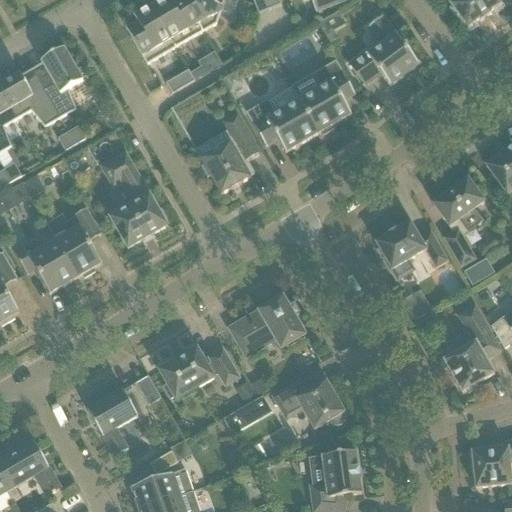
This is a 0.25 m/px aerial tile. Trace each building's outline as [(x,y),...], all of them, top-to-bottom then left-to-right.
[(203,34),(183,0),(180,0),(172,5),(168,0),(167,0),(152,10),(175,51),(203,34)] [(216,27),(225,0),(183,0),(203,34),(216,27)] [(270,12),(265,0),(252,0),(259,16),(270,12)] [(277,0),(265,0),(270,12),(281,7),(277,0)] [(310,0),(316,15),(349,1),(348,0),(310,0)] [(459,18),(467,30),(479,21),(480,22),(491,15),(490,13),(501,5),(498,0),(445,0),(453,9),(451,11),(457,20),(459,18)] [(175,51),(152,10),(135,19),(138,25),(126,32),(147,67),(175,51)] [(382,18),(367,29),(381,48),(369,57),(367,54),(349,67),(364,88),(380,76),(390,89),(419,68),(382,18)] [(42,66),(32,72),(60,121),(76,112),(68,92),(83,84),(63,50),(41,63),(42,66)] [(314,76),(291,89),(299,103),(318,136),(321,135),(323,138),(335,131),(333,128),(351,117),(343,103),(355,96),(345,79),(344,77),(343,77),(336,64),(314,76)] [(60,121),(32,72),(21,78),(20,76),(0,87),(0,91),(18,121),(31,113),(45,130),(60,121)] [(188,73),(183,76),(166,86),(172,96),(194,83),(188,73)] [(18,121),(0,91),(0,155),(12,149),(4,129),(18,121)] [(268,103),(247,115),(254,128),(254,129),(255,131),(265,149),(277,142),(285,155),(318,136),(299,103),(275,116),(268,103)] [(210,178),(221,197),(231,191),(232,193),(241,187),(240,186),(250,180),(249,178),(254,176),(247,164),(260,156),(237,118),(224,125),(234,143),(201,162),(204,167),(202,169),(207,179),(210,178)] [(79,129),(68,135),(76,147),(86,141),(79,129)] [(76,147),(68,135),(58,141),(65,153),(76,147)] [(511,194),(511,149),(486,169),(507,198),(511,194)] [(108,166),(102,170),(114,190),(120,186),(133,207),(124,212),(123,210),(111,217),(112,219),(110,220),(118,234),(128,251),(167,228),(164,222),(166,221),(161,213),(159,214),(125,156),(108,166)] [(14,166),(4,172),(11,185),(22,179),(14,166)] [(11,185),(4,172),(0,174),(0,189),(1,191),(11,185)] [(484,205),(479,198),(468,182),(433,207),(454,235),(444,241),(461,270),(475,262),(462,239),(484,223),(475,211),(484,205)] [(69,236),(56,244),(77,281),(82,278),(84,280),(95,274),(93,271),(102,266),(89,244),(101,237),(86,211),(74,218),(76,220),(67,225),(65,231),(69,236)] [(395,278),(400,288),(402,288),(399,282),(396,278),(412,268),(409,263),(425,253),(436,271),(449,264),(441,251),(431,234),(419,240),(410,225),(397,232),(397,231),(387,236),(388,237),(375,245),(395,278)] [(77,281),(56,244),(43,251),(39,245),(35,244),(24,250),(23,249),(14,255),(27,277),(35,272),(49,297),(77,281)] [(0,325),(0,326),(2,329),(15,321),(13,318),(19,315),(4,290),(17,282),(1,256),(0,256),(0,325)] [(486,262),(464,274),(472,288),(494,275),(486,262)] [(280,352),(288,348),(306,337),(283,299),(228,331),(246,360),(275,343),(280,352)] [(408,300),(403,303),(414,322),(430,312),(428,308),(417,315),(408,300)] [(501,354),(475,309),(458,318),(474,346),(444,363),(462,395),(466,392),(468,395),(477,390),(476,387),(494,376),(486,362),(501,354)] [(511,313),(503,321),(491,329),(504,352),(511,345),(511,313)] [(171,401),(174,399),(176,403),(214,381),(213,380),(218,377),(225,389),(239,381),(223,353),(209,360),(211,365),(207,367),(197,351),(188,356),(187,355),(175,362),(175,364),(159,373),(167,387),(164,390),(171,401)] [(136,386),(146,403),(149,408),(161,401),(148,378),(136,386)] [(344,418),(343,415),(344,415),(326,384),(307,395),(300,382),(272,399),(286,422),(303,413),(314,432),(329,424),(331,426),(333,427),(335,428),(338,428),(340,427),(342,425),(344,423),(344,420),(344,418)] [(138,419),(133,410),(122,393),(87,413),(114,460),(128,452),(116,431),(138,419)] [(223,422),(232,438),(233,437),(233,436),(271,415),(263,400),(263,399),(223,422)] [(511,482),(510,464),(511,463),(511,443),(493,449),(494,452),(472,454),(475,491),(495,489),(511,487),(511,482)] [(61,491),(34,445),(0,464),(0,466),(14,491),(15,490),(35,479),(47,499),(61,491)] [(351,455),(350,452),(336,454),(337,457),(309,461),(313,488),(310,489),(312,511),(344,511),(346,499),(362,496),(356,455),(351,455)] [(171,454),(149,466),(156,477),(178,465),(171,454)] [(14,491),(0,466),(0,498),(7,495),(12,505),(20,500),(15,490),(14,491)] [(150,484),(131,490),(138,511),(140,511),(193,494),(185,472),(150,484)] [(199,511),(193,494),(140,511),(199,511)] [(62,511),(57,503),(40,511),(62,511)]
